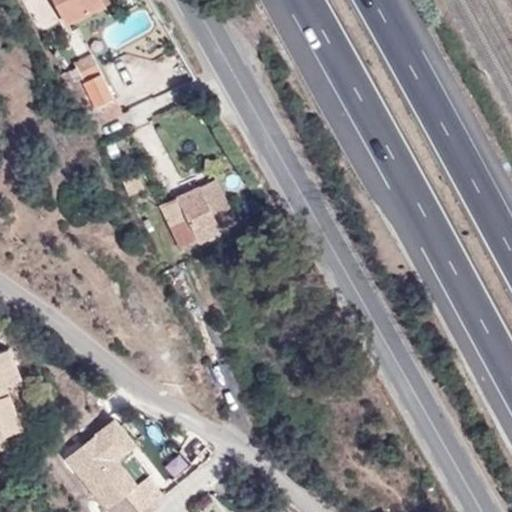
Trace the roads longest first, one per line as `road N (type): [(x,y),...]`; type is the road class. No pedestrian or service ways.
road 1 (primary): [(192,0),(480,511)]
road 2 (motorway): [(303,0),(511,378)]
road 3 (residential): [(0,277),(306,511)]
road 4 (motorway): [(511,253),(371,0)]
